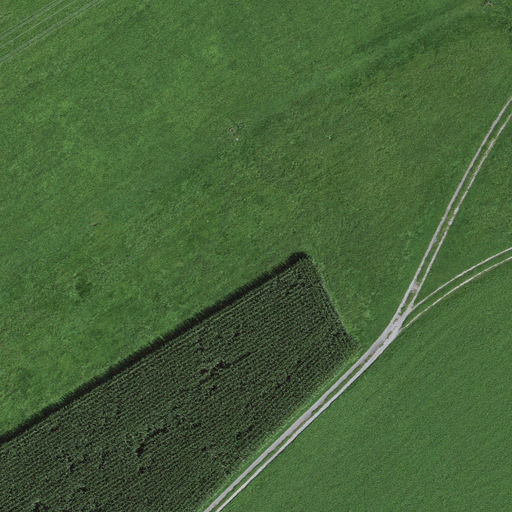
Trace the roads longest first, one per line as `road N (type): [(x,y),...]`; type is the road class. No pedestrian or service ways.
road 1 (track): [(511,256),(480,268),(387,340),(217,511)]
road 2 (track): [(511,110),(467,176),(387,340)]
